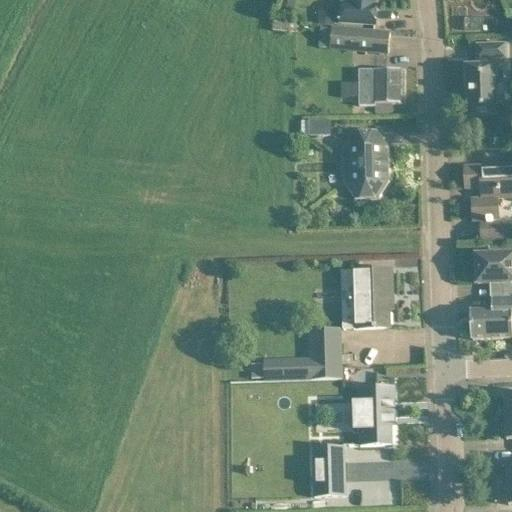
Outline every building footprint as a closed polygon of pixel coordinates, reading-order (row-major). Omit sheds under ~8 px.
[(351,0),(351,5),(342,5),(341,24),(375,26),(377,7),(375,7),(375,0),(351,0)] [(264,29),(285,29),(286,16),(264,15),(264,29)] [(389,55),(390,35),(332,30),(330,50),(389,55)] [(499,118),(498,99),(504,99),(504,85),(498,85),(497,60),(506,60),(505,46),(477,46),(478,60),(480,60),(480,67),(466,67),(467,119),(499,118)] [(401,71),(359,71),(359,107),(375,107),(375,105),(400,105),(401,71)] [(291,132),(322,134),(323,114),(291,113),(291,132)] [(381,184),(389,184),(389,182),(387,182),(386,150),(389,150),(388,148),(380,148),(380,136),(377,132),(357,133),(353,133),(344,149),(345,185),(355,201),(379,200),(382,196),(381,184)] [(511,223),(500,224),(498,200),(511,198),(511,166),(464,169),(465,190),(481,189),(481,201),(472,201),(473,223),(482,222),(483,225),(481,225),(481,242),(511,240),(511,223)] [(490,300),(511,298),(511,256),(477,257),(477,285),(503,284),(504,298),(490,298),(490,300)] [(355,288),(346,288),(346,302),(355,301),(356,331),(369,331),(389,330),(388,301),(392,301),(391,271),(371,271),(354,272),(355,288)] [(492,312),(470,313),(471,341),(511,340),(511,298),(490,300),(492,300),(492,312)] [(309,361),(264,363),(264,383),(341,381),(340,331),(308,332),(309,361)] [(359,403),(353,404),(353,405),(354,405),(355,431),(354,431),(354,433),(360,433),(361,449),(393,448),(392,426),(397,426),(397,425),(396,425),(396,418),(397,418),(396,418),(396,412),(396,411),(395,404),(396,404),(396,403),(395,403),(395,388),(359,389),(359,403)] [(344,448),(313,449),(314,499),(346,499),(344,448)]
